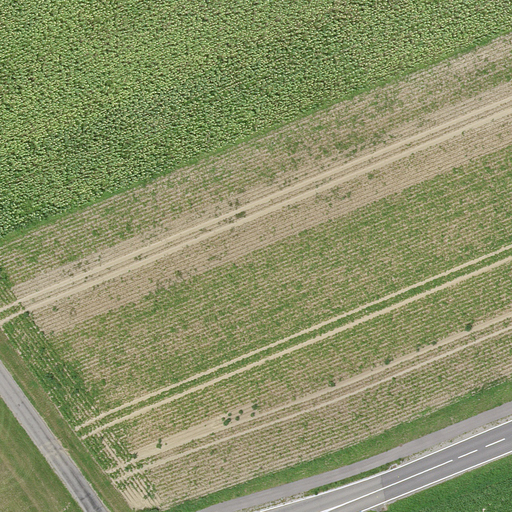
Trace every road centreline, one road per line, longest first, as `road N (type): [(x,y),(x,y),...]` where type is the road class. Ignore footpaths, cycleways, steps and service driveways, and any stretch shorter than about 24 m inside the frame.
road 1 (tertiary): [(332,511),(511,440)]
road 2 (unclassified): [(94,511),(0,378)]
